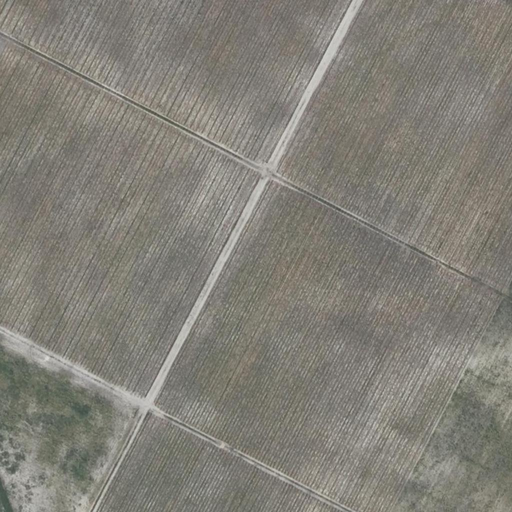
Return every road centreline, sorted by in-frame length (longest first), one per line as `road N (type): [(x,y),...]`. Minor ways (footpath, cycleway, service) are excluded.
road 1 (track): [(354,0),(90,511)]
road 2 (track): [(144,407),(354,511)]
road 3 (track): [(144,407),(0,331)]
